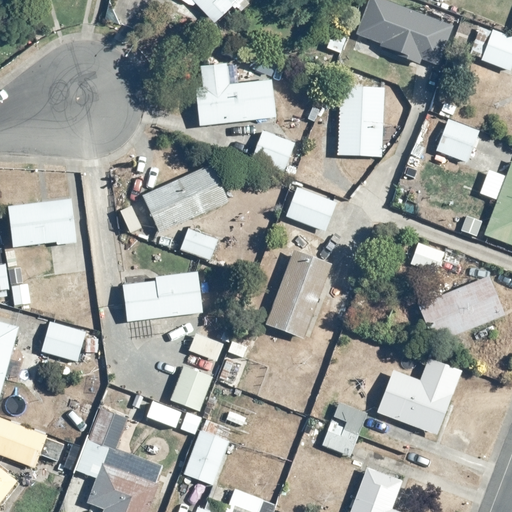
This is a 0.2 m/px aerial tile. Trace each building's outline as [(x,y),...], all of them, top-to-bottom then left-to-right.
[(180,0),(185,5),(190,0),(192,0),(213,22),(231,5),(233,7),(241,0),(180,0)] [(456,27),(391,0),(367,0),(352,36),(437,73),(456,27)] [(346,33),(328,26),(321,48),(339,54),(346,33)] [(511,38),(492,30),(486,46),(469,39),(463,55),(498,69),(509,73),(511,64),(511,38)] [(237,81),(235,60),(198,64),(201,93),(195,94),(198,127),(274,119),(270,77),(237,81)] [(383,89),(341,87),(338,156),(380,158),(383,89)] [(478,132),(437,117),(425,148),(466,163),(478,132)] [(294,143),(261,132),(251,161),(284,172),(294,143)] [(511,163),(510,163),(483,236),(511,247),(511,163)] [(211,165),(141,194),(157,233),(227,205),(211,165)] [(335,204),(294,189),(284,218),(324,233),(335,204)] [(73,199),(10,207),(15,247),(58,242),(59,245),(79,243),(73,199)] [(217,240),(186,228),(178,251),(209,262),(217,240)] [(443,251),(415,244),(409,266),(437,274),(443,251)] [(330,267),(292,253),(265,327),(303,341),(330,267)] [(91,269),(74,270),(76,301),(93,300),(91,269)] [(201,314),(196,273),(148,278),(149,283),(122,285),(126,322),(201,314)] [(486,278),(456,290),(452,280),(416,295),(436,344),(501,317),(486,278)] [(29,287),(12,286),(11,305),(28,306),(29,287)] [(0,404),(21,327),(0,321),(0,404)] [(84,332),(49,323),(41,353),(76,362),(84,332)] [(222,342),(194,332),(187,351),(215,362),(222,342)] [(249,344),(230,337),(224,353),(243,360),(249,344)] [(461,372),(429,360),(421,381),(391,370),(374,413),(437,436),(461,372)] [(211,377),(178,366),(166,401),(198,413),(211,377)] [(114,392),(108,411),(97,407),(74,470),(94,477),(83,510),(89,511),(92,506),(102,510),(101,511),(147,511),(165,463),(119,447),(136,400),(114,392)] [(367,412),(339,400),(320,446),(348,458),(367,412)] [(0,420),(0,456),(34,470),(39,457),(57,464),(64,445),(0,420)] [(228,442),(199,431),(182,475),(212,487),(228,442)] [(0,505),(18,484),(0,469),(0,505)] [(401,484),(366,471),(351,511),(392,511),(391,511),(401,484)] [(259,511),(263,501),(233,490),(227,506),(201,497),(195,511),(259,511)]
